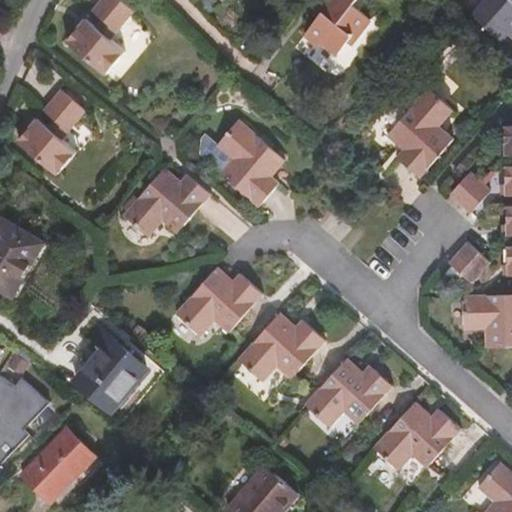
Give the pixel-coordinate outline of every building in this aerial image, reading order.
[(140,18),(119,0),(113,0),(99,17),(110,26),(123,37),(140,18)] [(150,6),(143,0),(119,0),(140,18),(150,6)] [(350,7),(354,0),(323,0),(316,10),(319,12),(303,35),(316,46),(321,42),(336,54),(349,39),(354,40),(368,22),(350,7)] [(511,6),(505,0),(482,0),(470,14),(499,40),(505,34),(511,40),(511,6)] [(116,45),(104,34),(93,24),(74,47),(113,80),(131,58),(116,45)] [(123,37),(110,26),(104,34),(116,45),(123,37)] [(415,106),(402,120),(387,136),(403,151),(397,158),(419,179),(453,142),(439,129),(454,111),(431,90),(415,106)] [(62,125),(56,132),(71,145),(93,116),(68,96),(51,117),(62,125)] [(394,112),(402,120),(415,106),(406,98),(402,100),(394,109),(394,112)] [(293,163),(244,122),(212,161),(228,175),(226,178),(264,210),(285,185),(279,179),(293,163)] [(71,145),(56,132),(46,124),(26,147),(64,180),(85,157),(71,145)] [(505,159),(511,158),(511,130),(503,131),(505,159)] [(217,200),(191,178),(185,185),(171,176),(131,223),(155,243),(170,228),(185,239),(217,200)] [(459,208),(477,188),(467,179),(448,198),(459,208)] [(459,208),(469,218),(488,198),(477,188),(459,208)] [(0,290),(13,299),(45,248),(3,222),(0,225),(0,290)] [(483,260),(468,247),(460,257),(480,276),(490,266),(483,260)] [(480,276),(460,257),(449,269),(469,286),(480,276)] [(243,279),(241,277),(233,284),(216,270),(176,317),(199,338),(213,323),(228,335),(262,296),(243,279)] [(487,353),(511,351),(511,299),(463,302),(465,335),(486,334),(487,353)] [(282,316),(240,364),(262,383),(277,368),(291,380),(326,341),(305,323),(298,330),(282,316)] [(113,417),(150,373),(101,331),(89,344),(104,358),(79,388),(113,417)] [(349,361),(306,410),(329,431),(344,416),(358,427),(394,388),(373,369),(364,376),(349,361)] [(10,391),(0,383),(0,463),(24,439),(19,434),(45,407),(16,383),(10,391)] [(433,418),(418,406),(377,451),(399,473),(414,458),(429,470),(463,432),(439,411),(433,418)] [(72,475),(89,459),(66,435),(20,478),(46,507),(76,480),(72,475)] [(94,463),(89,459),(72,475),(76,480),(94,463)] [(511,511),(511,480),(496,467),(476,490),(492,505),(485,511),(511,511)] [(293,511),(302,503),(271,473),(234,511),(293,511)]
